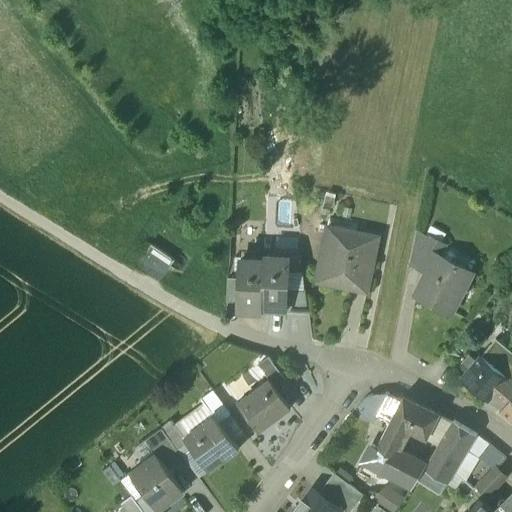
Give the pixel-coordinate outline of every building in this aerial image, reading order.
[(444,244),(416,230),(410,262),(428,272),(429,272),(438,254),(439,255),(444,244)] [(354,242),(326,235),(316,281),(366,291),(377,238),(356,233),(354,242)] [(151,248),(139,264),(163,280),(174,263),(151,248)] [(254,261),(240,260),(238,304),(238,312),(251,313),(252,309),(262,309),(264,257),(264,254),(254,253),(254,261)] [(439,255),(438,254),(429,272),(428,272),(416,295),(450,312),(471,272),(439,255)] [(288,259),(264,257),(262,309),(286,310),(287,290),(288,259)] [(300,259),(288,259),(287,290),(304,291),(300,259)] [(239,280),(227,279),(226,303),(238,304),(239,280)] [(304,291),(287,290),(286,314),(307,315),(304,291)] [(511,351),(496,338),(482,355),(511,378),(511,351)] [(511,378),(482,355),(477,360),(469,354),(463,362),(471,368),(462,378),(488,399),(489,398),(501,408),(511,394),(511,378)] [(258,365),(269,379),(275,387),(285,380),(268,358),(258,365)] [(269,379),(237,403),(258,432),(291,408),(275,387),(269,379)] [(230,414),(213,391),(201,400),(204,404),(213,416),(214,415),(219,422),(230,414)] [(387,394),(376,416),(390,423),(401,401),(387,394)] [(511,394),(501,408),(500,409),(500,410),(511,419),(511,394)] [(439,414),(404,396),(401,401),(390,423),(377,448),(372,446),(365,461),(380,470),(413,486),(417,480),(426,465),(401,451),(389,445),(393,438),(400,441),(410,421),(430,431),(439,414)] [(213,416),(204,404),(175,424),(184,437),(213,416)] [(230,414),(219,422),(231,438),(242,430),(230,414)] [(184,437),(183,438),(187,443),(208,471),(210,470),(207,467),(219,458),(221,462),(239,449),(231,438),(219,422),(214,415),(213,416),(184,437)] [(175,424),(172,420),(161,428),(177,449),(177,450),(187,443),(183,438),(184,437),(175,424)] [(425,441),(430,431),(410,421),(400,441),(393,438),(389,445),(401,451),(410,434),(425,441)] [(454,421),(428,465),(426,465),(417,480),(439,494),(455,473),(454,472),(476,434),(454,421)] [(177,449),(161,428),(145,440),(156,454),(161,460),(177,449)] [(489,444),(476,434),(454,472),(455,473),(465,483),(478,460),(489,444)] [(505,457),(489,444),(478,460),(491,471),(496,466),(505,457)] [(161,460),(156,454),(130,474),(145,494),(156,509),(157,508),(183,490),(161,460)] [(510,478),(496,466),(491,471),(475,488),(488,500),(510,478)] [(145,494),(130,474),(120,481),(131,496),(135,501),(145,494)] [(334,474),(319,494),(341,510),(340,511),(350,511),(363,495),(334,474)] [(375,498),(392,511),(395,511),(407,498),(387,483),(375,498)] [(339,511),(340,511),(341,510),(319,494),(313,489),(304,501),(302,500),(292,511),(339,511)] [(494,511),(505,511),(511,506),(511,490),(492,510),(494,511)] [(156,509),(145,494),(135,501),(143,511),(160,511),(157,508),(156,509)] [(143,511),(135,501),(131,496),(121,503),(127,511),(143,511)] [(494,511),(492,510),(479,497),(465,511),(494,511)]
